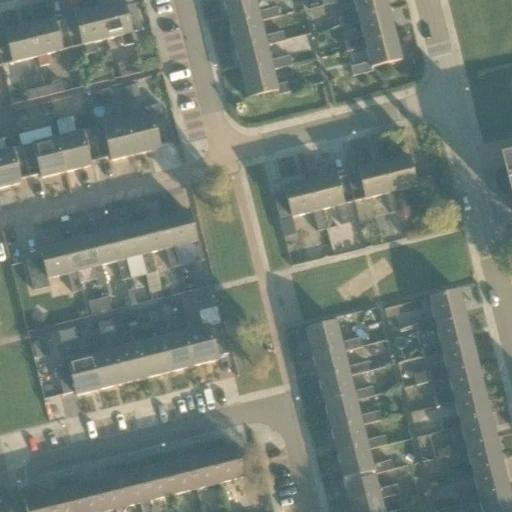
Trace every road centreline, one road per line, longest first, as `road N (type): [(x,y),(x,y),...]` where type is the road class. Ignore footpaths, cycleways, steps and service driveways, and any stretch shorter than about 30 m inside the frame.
road 1 (residential): [(181,0),(221,158),(451,101)]
road 2 (residential): [(308,511),(287,432),(273,416),(252,412),(0,478)]
road 3 (unclassified): [(511,342),(451,101)]
